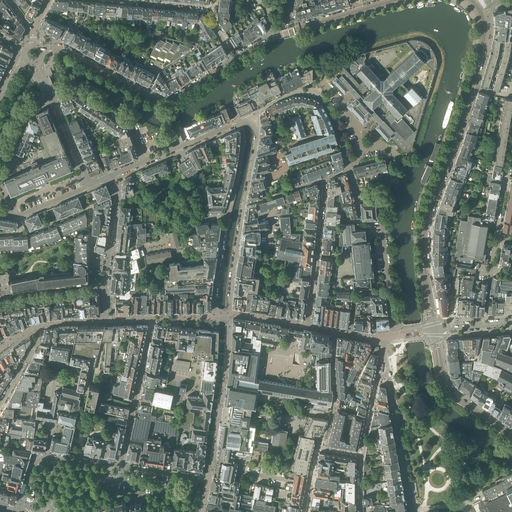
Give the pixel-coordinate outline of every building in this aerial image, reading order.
[(24,0),(18,5),(21,9),(31,1),(32,1),(32,0),(24,0)] [(32,2),(25,14),(30,20),(30,21),(31,21),(32,20),(42,2),(40,1),(38,0),(32,0),(32,1),(31,1),(32,2)] [(54,0),(53,3),(50,8),(49,10),(56,13),(56,12),(58,13),(58,9),(62,9),(63,0),(54,0)] [(309,5),(309,7),(312,16),(318,14),(314,1),(313,0),(311,0),(312,4),(309,5)] [(320,0),(318,0),(314,1),(318,14),(324,13),(320,0)] [(320,0),(324,13),(332,10),(333,11),(336,10),(336,9),(344,7),(341,0),(320,0)] [(21,9),(25,14),(32,2),(31,1),(21,9)] [(0,6),(0,12),(9,6),(6,2),(0,6)] [(303,9),(302,9),(305,18),(307,18),(312,16),(309,7),(307,8),(306,3),(303,4),(303,7),(302,7),(303,9)] [(0,12),(0,15),(1,17),(12,9),(9,6),(0,12)] [(494,26),(492,38),(509,40),(511,27),(511,26),(511,7),(510,8),(510,10),(506,10),(506,9),(496,11),(495,11),(495,12),(494,12),(494,13),(493,13),(493,14),(493,15),(494,24),(495,26),(494,26)] [(1,17),(0,17),(0,19),(2,18),(2,19),(4,18),(5,17),(7,20),(8,20),(9,19),(9,18),(10,18),(12,16),(15,21),(18,18),(14,13),(12,9),(1,17)] [(305,18),(302,9),(296,11),(294,21),(305,18)] [(43,29),(46,31),(52,20),(56,13),(49,10),(45,16),(40,25),(41,27),(43,29)] [(218,19),(223,16),(229,17),(230,12),(228,12),(219,11),(218,19)] [(202,13),(198,13),(197,22),(200,26),(207,21),(203,13),(202,13)] [(254,19),(263,33),(264,32),(267,30),(265,26),(265,25),(264,23),(266,22),(266,20),(264,17),(261,20),(258,21),(259,20),(254,13),(252,15),(254,19)] [(8,29),(6,33),(19,40),(19,39),(19,40),(19,39),(19,40),(22,35),(15,29),(18,25),(15,21),(12,16),(10,18),(9,18),(9,19),(12,23),(12,24),(11,25),(8,29)] [(221,24),(221,25),(230,20),(231,19),(229,17),(223,16),(218,19),(220,22),(219,22),(221,24)] [(18,18),(15,21),(18,25),(15,29),(22,35),(25,28),(24,26),(18,18)] [(263,33),(254,19),(249,22),(251,25),(258,36),(263,33)] [(50,33),(52,34),(58,23),(52,20),(46,31),(50,32),(50,33)] [(222,27),(224,29),(228,26),(232,24),(231,22),(230,20),(221,25),(222,27)] [(4,23),(3,25),(0,31),(1,31),(1,32),(3,33),(4,32),(6,33),(8,29),(11,25),(12,24),(12,23),(10,24),(9,22),(7,21),(6,21),(5,22),(4,23)] [(210,26),(207,21),(200,26),(199,26),(200,28),(197,30),(197,32),(197,33),(201,31),(210,26)] [(56,36),(58,37),(63,27),(58,23),(52,34),(56,36)] [(58,37),(62,39),(69,27),(65,25),(64,26),(63,27),(58,37)] [(250,28),(248,29),(254,38),(258,36),(251,25),(249,26),(250,28)] [(212,30),(210,26),(201,31),(203,33),(199,35),(200,37),(212,30)] [(62,39),(66,41),(70,35),(69,34),(71,30),(73,29),(69,27),(62,39)] [(66,41),(70,44),(76,33),(72,31),(73,29),(71,30),(69,34),(70,35),(66,41)] [(248,29),(244,31),(250,41),(254,38),(248,29)] [(215,34),(212,30),(200,37),(201,39),(205,37),(206,39),(210,37),(215,34)] [(240,31),(238,32),(245,44),(250,41),(244,31),(241,33),(240,31)] [(70,44),(76,47),(81,36),(82,35),(76,32),(76,33),(70,44)] [(238,32),(234,35),(241,46),(245,44),(238,32)] [(81,49),(87,39),(87,37),(88,37),(82,34),(82,35),(81,36),(76,47),(81,49)] [(241,46),(234,35),(233,35),(234,35),(232,36),(229,38),(236,49),(241,46)] [(87,39),(81,49),(84,51),(87,53),(95,37),(94,37),(92,41),(90,41),(91,39),(87,37),(87,39)] [(89,54),(93,56),(99,45),(94,42),(96,38),(95,37),(87,53),(89,54)] [(491,50),(493,50),(510,54),(511,54),(511,40),(509,40),(492,38),(493,38),(492,43),(491,44),(492,44),(491,49),(491,50)] [(150,54),(157,58),(166,40),(165,42),(159,39),(150,54)] [(158,56),(164,59),(173,42),(173,41),(172,43),(166,40),(157,58),(158,56)] [(379,123),(375,127),(382,135),(387,140),(390,138),(391,138),(402,151),(410,153),(412,145),(426,99),(423,98),(421,97),(411,87),(408,90),(402,83),(403,83),(402,81),(410,74),(413,71),(424,61),(434,72),(436,66),(436,65),(436,64),(436,62),(436,61),(436,60),(435,60),(435,58),(435,57),(434,55),(434,54),(434,53),(433,52),(432,50),(431,49),(430,47),(429,47),(428,46),(428,45),(426,44),(426,43),(424,43),(424,42),(423,42),(422,41),(419,41),(418,40),(417,40),(415,40),(414,40),(413,40),(412,40),(411,40),(406,41),(415,50),(390,73),(391,73),(383,80),(381,80),(374,72),(365,63),(363,62),(365,58),(364,57),(362,57),(361,57),(359,57),(357,57),(356,58),(355,59),(353,60),(351,63),(350,67),(351,71),(353,75),(356,72),(364,80),(359,84),(341,64),(338,71),(341,75),(338,78),(336,76),(332,80),(337,85),(344,93),(348,90),(355,97),(354,97),(355,98),(347,105),(351,110),(351,109),(360,118),(359,119),(363,123),(371,116),(372,116),(375,119),(376,120),(379,123)] [(165,57),(171,60),(180,43),(179,45),(173,42),(164,59),(165,57)] [(0,50),(11,56),(14,50),(3,45),(0,43),(0,50)] [(180,43),(171,60),(172,58),(174,60),(180,56),(181,53),(184,54),(188,51),(191,47),(185,45),(180,43)] [(97,58),(99,59),(105,49),(99,45),(93,56),(97,58)] [(216,48),(223,58),(227,55),(221,45),(216,48)] [(216,48),(216,47),(215,46),(210,49),(211,50),(212,51),(218,61),(222,58),(223,58),(216,48)] [(105,63),(110,53),(111,52),(105,49),(99,59),(101,61),(101,60),(105,62),(105,63)] [(0,57),(8,62),(11,56),(0,50),(0,57)] [(206,53),(207,54),(213,64),(218,61),(212,51),(211,50),(206,53)] [(489,60),(489,62),(506,67),(508,64),(508,63),(509,58),(510,58),(509,58),(510,54),(493,50),(492,52),(490,52),(489,57),(488,58),(489,58),(488,58),(489,58),(488,59),(489,60)] [(196,54),(206,69),(209,67),(203,57),(202,56),(200,51),(196,54)] [(115,68),(117,69),(124,57),(126,54),(123,52),(120,56),(117,55),(116,56),(111,66),(115,68)] [(107,64),(111,66),(116,56),(110,53),(105,63),(107,64)] [(203,57),(209,67),(213,64),(207,54),(206,53),(202,56),(203,57)] [(195,62),(201,72),(203,71),(203,70),(206,69),(196,54),(199,60),(195,62)] [(0,65),(5,68),(8,62),(0,57),(0,65)] [(120,70),(123,73),(130,61),(124,57),(117,69),(120,71),(120,70)] [(127,75),(129,76),(136,62),(137,61),(135,60),(133,63),(130,61),(123,73),(127,75)] [(506,67),(489,62),(488,61),(487,63),(486,68),(485,68),(485,69),(484,74),(482,79),(482,80),(481,85),(480,85),(500,91),(500,90),(501,85),(503,80),(503,79),(504,74),(504,75),(504,74),(505,74),(504,74),(506,69),(506,68),(506,67)] [(131,77),(136,80),(140,72),(142,69),(143,66),(136,62),(129,76),(131,77)] [(188,69),(193,77),(194,77),(196,76),(196,75),(197,74),(197,75),(198,74),(201,72),(195,62),(191,64),(192,65),(188,68),(188,69)] [(183,68),(189,80),(190,80),(191,79),(193,77),(188,69),(186,70),(184,67),(183,68)] [(178,72),(185,83),(189,80),(183,68),(180,70),(181,70),(178,72)] [(276,80),(275,80),(281,91),(279,92),(281,96),(283,95),(282,93),(285,92),(303,83),(304,84),(305,84),(300,74),(297,68),(293,69),(294,70),(290,72),(290,71),(284,74),(285,75),(281,77),(281,76),(279,77),(279,78),(278,78),(275,79),(276,80)] [(303,72),(300,74),(305,84),(307,83),(310,82),(309,82),(312,80),(312,68),(308,70),(303,72)] [(148,72),(142,69),(140,72),(136,80),(148,86),(148,85),(152,79),(154,75),(148,72)] [(167,80),(166,82),(167,83),(172,92),(174,91),(174,90),(176,89),(177,89),(171,80),(169,78),(167,79),(164,75),(166,73),(164,70),(159,73),(161,76),(167,80)] [(174,75),(181,86),(185,83),(178,72),(174,75)] [(264,76),(265,79),(275,99),(278,98),(281,96),(279,92),(281,91),(275,80),(272,72),(264,76)] [(156,91),(157,91),(160,86),(161,87),(166,82),(167,80),(161,76),(159,73),(153,80),(156,82),(151,87),(152,89),(153,88),(154,89),(156,91)] [(171,80),(177,89),(178,87),(181,86),(174,75),(173,74),(171,75),(173,79),(171,80)] [(256,83),(257,84),(266,103),(275,99),(265,79),(256,83)] [(165,91),(164,95),(165,95),(167,95),(168,94),(169,93),(172,92),(167,83),(166,82),(161,87),(163,89),(163,88),(165,91)] [(247,89),(248,92),(256,108),(266,103),(257,84),(252,87),(251,87),(247,89)] [(164,95),(165,91),(163,88),(163,89),(161,87),(160,86),(157,91),(160,92),(161,93),(163,94),(164,95)] [(256,108),(248,92),(237,96),(238,99),(233,101),(234,104),(238,114),(239,116),(251,111),(256,108)] [(475,101),(475,102),(486,105),(489,95),(478,92),(477,95),(476,97),(477,97),(475,101)] [(77,104),(80,106),(84,101),(77,97),(76,96),(75,96),(74,96),(71,98),(75,106),(76,105),(77,105),(77,104)] [(75,106),(71,98),(66,100),(71,112),(72,113),(77,111),(77,110),(74,111),(73,107),(75,106)] [(65,114),(71,112),(66,100),(62,102),(61,104),(63,109),(65,113),(65,114)] [(279,102),(283,109),(285,112),(286,112),(285,110),(288,108),(285,100),(279,102)] [(79,109),(84,112),(89,104),(87,103),(84,101),(80,106),(79,109)] [(449,103),(442,124),(442,127),(443,129),(445,128),(447,126),(453,105),(453,102),(452,101),(451,101),(449,103)] [(473,109),(484,113),(485,113),(487,114),(488,109),(486,108),(485,108),(486,105),(475,102),(475,101),(475,102),(474,104),(474,105),(473,109)] [(275,104),(279,112),(280,114),(281,117),(283,116),(282,113),(282,112),(283,111),(282,109),(283,109),(279,102),(278,102),(277,103),(275,104)] [(84,112),(89,115),(94,108),(91,106),(91,105),(89,104),(84,112)] [(317,106),(313,107),(313,108),(314,110),(284,120),(289,136),(290,136),(292,142),(291,142),(293,146),(290,147),(292,152),(285,154),(288,163),(332,149),(331,144),(337,142),(334,133),(332,134),(331,131),(333,130),(331,123),(329,118),(327,115),(325,110),(321,104),(318,106),(317,106)] [(218,125),(226,121),(230,119),(229,116),(231,116),(229,113),(228,113),(225,108),(225,107),(220,109),(221,112),(214,115),(213,115),(206,118),(207,118),(206,118),(202,120),(202,119),(197,121),(197,122),(193,123),(192,123),(192,124),(193,124),(186,126),(185,126),(186,127),(185,127),(186,127),(189,135),(189,136),(190,136),(197,133),(197,134),(197,133),(201,132),(202,132),(206,130),(210,128),(211,128),(210,128),(210,127),(217,125),(218,125)] [(89,115),(94,119),(99,111),(94,108),(89,115)] [(45,133),(56,128),(54,123),(53,123),(48,109),(44,111),(43,109),(36,112),(45,133)] [(473,109),(471,115),(482,118),(483,115),(484,116),(484,115),(487,116),(488,114),(487,114),(485,113),(484,113),(473,109)] [(260,115),(260,120),(269,117),(265,110),(260,115)] [(94,119),(99,122),(104,114),(99,111),(94,119)] [(102,128),(102,127),(109,117),(104,114),(99,122),(98,123),(97,125),(102,128)] [(272,115),(269,117),(260,120),(260,121),(248,126),(249,127),(251,129),(261,126),(270,124),(271,123),(270,120),(275,118),(274,114),(272,115)] [(469,120),(469,121),(469,120),(480,124),(482,124),(484,118),(482,118),(471,115),(470,114),(469,120)] [(69,123),(71,127),(85,121),(83,117),(69,123)] [(109,132),(110,130),(116,122),(109,117),(102,127),(109,132)] [(30,120),(29,119),(29,120),(28,122),(27,123),(26,125),(26,126),(25,128),(34,132),(35,130),(37,131),(40,124),(30,119),(30,120)] [(469,124),(468,126),(481,129),(481,127),(479,127),(480,124),(469,120),(469,121),(469,123),(469,124)] [(500,120),(497,135),(508,137),(511,122),(501,121),(500,120)] [(71,127),(73,132),(84,127),(83,123),(84,122),(85,123),(86,122),(85,121),(71,127)] [(117,135),(117,134),(122,126),(116,122),(110,130),(117,135)] [(260,137),(260,138),(270,135),(273,134),(272,132),(270,124),(261,126),(260,133),(260,137)] [(73,132),(75,136),(86,131),(90,130),(89,127),(90,127),(88,125),(84,127),(73,132)] [(117,134),(121,136),(127,130),(127,129),(122,126),(117,134)] [(185,137),(182,129),(181,127),(179,128),(180,129),(176,131),(180,140),(185,137)] [(23,133),(40,140),(37,139),(38,136),(33,134),(34,132),(25,128),(23,133)] [(45,156),(55,152),(58,150),(64,148),(56,128),(45,133),(40,135),(45,146),(43,147),(39,145),(38,147),(38,149),(42,147),(45,156)] [(240,134),(240,131),(237,130),(231,133),(229,133),(224,136),(225,139),(233,136),(233,135),(240,134)] [(78,144),(78,145),(90,140),(97,137),(94,133),(86,136),(85,133),(86,133),(86,131),(75,136),(74,136),(75,138),(75,137),(76,141),(77,142),(78,143),(78,144)] [(465,134),(464,138),(476,141),(478,134),(476,133),(466,131),(465,134)] [(21,137),(30,141),(31,139),(36,141),(37,141),(39,142),(40,140),(23,133),(21,137)] [(233,136),(225,139),(226,146),(223,147),(223,153),(229,153),(230,151),(239,150),(239,144),(240,144),(240,142),(239,142),(239,138),(245,138),(245,133),(240,134),(233,135),(233,136)] [(120,137),(116,141),(118,148),(125,146),(133,143),(130,135),(130,134),(121,137),(121,136),(120,137)] [(260,138),(258,147),(264,146),(268,144),(268,143),(272,142),(270,135),(260,138)] [(497,135),(495,150),(506,151),(508,137),(497,135)] [(206,144),(207,147),(216,143),(220,141),(225,139),(224,136),(218,138),(215,140),(212,141),(211,141),(206,144)] [(36,149),(38,149),(38,147),(29,143),(30,141),(21,137),(19,142),(36,149)] [(462,144),(472,147),(473,146),(474,147),(476,141),(464,138),(463,141),(462,143),(462,144)] [(80,150),(81,150),(91,146),(92,145),(90,140),(78,145),(78,147),(79,147),(81,150),(80,150)] [(250,152),(251,152),(256,153),(257,152),(277,146),(272,147),(271,145),(275,144),(278,142),(278,140),(272,142),(268,143),(268,144),(264,146),(258,147),(258,148),(251,147),(250,152)] [(33,150),(36,149),(19,142),(17,146),(26,150),(27,148),(29,149),(33,150)] [(133,145),(133,143),(125,146),(125,147),(127,147),(131,160),(138,157),(133,145)] [(213,163),(222,162),(220,155),(211,157),(207,147),(206,144),(205,144),(201,146),(200,146),(209,164),(213,163)] [(460,151),(458,155),(468,157),(469,157),(470,154),(472,150),(471,150),(472,147),(462,144),(461,147),(460,151)] [(29,152),(26,150),(17,146),(15,151),(14,155),(18,156),(19,156),(20,153),(23,155),(24,154),(25,152),(27,153),(29,152)] [(82,154),(83,156),(93,152),(96,150),(95,148),(92,149),(91,146),(81,150),(81,151),(82,154)] [(131,160),(127,147),(125,147),(125,146),(118,148),(116,149),(121,163),(123,163),(123,162),(131,160)] [(203,165),(209,164),(200,146),(199,147),(195,148),(203,165)] [(250,157),(255,158),(256,157),(256,158),(267,154),(279,150),(277,146),(257,152),(256,153),(251,152),(250,157)] [(55,152),(58,157),(67,154),(66,153),(64,148),(58,150),(55,152)] [(202,165),(203,165),(195,148),(187,151),(190,157),(196,167),(202,165)] [(119,164),(121,163),(116,149),(107,152),(112,167),(119,164)] [(100,155),(105,168),(105,169),(112,167),(107,152),(106,150),(99,152),(100,155)] [(220,155),(222,162),(224,162),(226,162),(237,161),(238,156),(239,151),(239,150),(230,151),(229,153),(223,153),(224,155),(220,155)] [(492,164),(494,164),(503,166),(506,151),(495,150),(494,156),(492,156),(491,160),(489,159),(488,162),(492,163),(492,164)] [(331,154),(333,160),(342,157),(340,151),(334,153),(331,154)] [(85,162),(86,162),(95,157),(93,152),(83,156),(84,158),(85,162)] [(67,154),(58,157),(56,158),(55,157),(54,158),(54,159),(49,161),(49,160),(47,161),(48,161),(39,165),(39,164),(38,164),(36,161),(31,163),(32,166),(31,167),(32,168),(13,176),(12,176),(12,177),(5,179),(4,180),(5,180),(11,194),(11,195),(12,195),(18,192),(19,192),(26,189),(36,185),(36,186),(37,186),(37,185),(40,184),(40,185),(40,184),(45,182),(48,181),(49,181),(48,180),(48,179),(65,172),(66,172),(72,169),(73,169),(73,168),(72,168),(67,154)] [(254,163),(252,173),(261,173),(271,170),(267,155),(267,154),(256,158),(256,157),(255,158),(255,159),(250,158),(249,163),(254,163)] [(456,164),(456,165),(470,168),(470,170),(473,171),(475,163),(467,161),(468,157),(458,155),(455,164),(456,164)] [(95,157),(86,162),(89,170),(88,170),(90,175),(99,171),(100,172),(104,170),(97,158),(96,158),(95,157)] [(188,176),(197,169),(196,167),(190,157),(180,164),(188,176)] [(333,162),(334,165),(343,163),(343,159),(342,157),(333,160),(331,160),(332,162),(333,162)] [(329,160),(326,162),(331,174),(334,173),(332,166),(330,160),(329,160)] [(382,171),(383,174),(387,172),(387,173),(388,172),(384,160),(379,161),(382,171)] [(133,175),(131,176),(134,182),(136,187),(139,186),(135,177),(138,176),(138,177),(141,176),(143,181),(145,180),(146,181),(156,176),(154,171),(158,170),(161,177),(171,173),(166,161),(155,165),(152,166),(153,166),(142,171),(143,173),(141,174),(140,172),(138,173),(137,173),(136,174),(135,174),(133,175),(134,175),(133,175)] [(235,171),(237,161),(226,162),(226,170),(222,170),(222,172),(224,171),(235,171)] [(334,165),(332,166),(334,173),(339,171),(340,171),(340,170),(344,167),(343,163),(334,165)] [(372,173),(369,164),(364,165),(366,175),(367,177),(372,176),(372,173)] [(454,170),(454,171),(467,175),(469,169),(470,170),(470,168),(456,165),(455,167),(454,167),(453,169),(453,170),(454,170)] [(356,177),(361,176),(359,166),(353,168),(356,177)] [(309,168),(305,169),(309,181),(313,180),(309,168)] [(302,174),(301,171),(300,171),(304,183),(309,181),(305,169),(303,170),(304,174),(302,174)] [(467,175),(454,171),(453,171),(454,171),(453,171),(452,172),(452,173),(452,174),(452,177),(465,181),(467,175)] [(251,179),(251,181),(265,177),(264,174),(262,174),(261,173),(252,173),(251,179)] [(486,181),(489,182),(500,184),(502,175),(492,173),(492,175),(488,174),(488,177),(487,177),(486,181)] [(122,188),(122,189),(126,190),(129,188),(130,183),(134,182),(131,176),(131,175),(127,177),(125,178),(124,178),(124,179),(124,180),(123,180),(123,181),(123,182),(122,188)] [(244,186),(243,191),(249,192),(261,189),(270,186),(267,177),(265,177),(251,181),(245,180),(244,186)] [(331,180),(329,181),(329,182),(328,182),(328,183),(329,184),(328,187),(338,185),(337,180),(337,177),(331,179),(331,180)] [(448,183),(460,187),(462,181),(450,177),(449,180),(448,183)] [(222,179),(222,187),(232,186),(233,178),(224,179),(222,179)] [(446,189),(458,193),(460,194),(462,188),(460,187),(448,183),(447,185),(446,189)] [(312,190),(313,193),(320,191),(318,185),(316,184),(307,187),(309,191),(312,190)] [(328,187),(328,196),(340,192),(338,185),(328,187)] [(96,196),(98,201),(109,196),(109,197),(110,196),(110,195),(106,186),(105,186),(95,190),(94,191),(91,192),(93,197),(96,196)] [(232,186),(222,187),(217,187),(215,187),(213,187),(207,188),(209,206),(205,206),(206,213),(223,213),(227,200),(228,195),(232,186)] [(126,190),(122,189),(122,194),(121,197),(122,197),(134,193),(132,187),(129,188),(126,190)] [(341,191),(343,196),(352,194),(350,188),(345,189),(342,191),(341,191)] [(249,192),(243,191),(241,201),(247,202),(247,201),(248,201),(262,198),(261,190),(261,189),(249,192)] [(445,191),(444,194),(455,198),(458,193),(446,189),(445,191)] [(319,198),(320,191),(313,193),(310,194),(311,196),(310,197),(310,198),(310,199),(310,200),(313,200),(319,198)] [(328,196),(327,200),(334,201),(334,200),(341,201),(340,192),(328,196)] [(442,198),(441,200),(453,204),(455,198),(444,194),(442,198)] [(285,203),(283,196),(256,204),(258,213),(258,215),(270,211),(269,208),(285,203)] [(71,200),(66,203),(71,215),(76,213),(75,211),(82,208),(82,207),(78,198),(78,197),(77,198),(71,200),(70,200),(71,200)] [(304,205),(309,206),(318,206),(319,200),(319,198),(313,200),(310,200),(309,201),(304,202),(304,205)] [(440,203),(439,206),(451,209),(453,204),(441,200),(440,203)] [(99,209),(99,210),(99,211),(103,211),(104,206),(105,205),(104,201),(94,206),(93,209),(94,209),(99,207),(99,209)] [(362,218),(373,218),(377,218),(376,209),(375,201),(360,202),(362,218)] [(58,218),(64,215),(65,215),(66,217),(71,215),(66,203),(63,203),(63,204),(63,203),(63,204),(61,204),(60,205),(54,207),(54,208),(58,217),(58,218)] [(103,211),(103,213),(110,214),(111,203),(105,205),(104,206),(103,211)] [(256,204),(246,206),(246,207),(245,211),(245,213),(238,212),(238,216),(244,217),(244,220),(257,217),(257,216),(255,216),(255,213),(258,213),(256,204)] [(436,212),(447,213),(452,214),(453,210),(451,209),(439,206),(437,209),(436,212)] [(280,217),(281,230),(281,233),(291,233),(290,226),(290,218),(289,216),(289,208),(286,209),(284,209),(282,211),(282,216),(280,217)] [(99,211),(99,210),(94,210),(93,219),(95,219),(95,221),(93,221),(92,233),(98,234),(101,235),(101,233),(107,234),(109,224),(101,223),(103,213),(103,211),(99,211)] [(44,229),(35,233),(31,235),(29,230),(27,231),(25,232),(27,236),(22,236),(22,235),(19,235),(19,236),(14,237),(14,236),(0,237),(0,254),(28,252),(37,251),(67,238),(66,236),(75,232),(74,231),(86,226),(87,218),(87,217),(85,212),(64,221),(56,224),(56,225),(51,227),(51,226),(49,227),(49,228),(44,230),(44,229)] [(307,219),(307,220),(317,220),(317,213),(303,212),(303,216),(308,217),(307,219)] [(436,212),(435,219),(450,221),(450,218),(446,218),(447,213),(436,212)] [(110,214),(103,213),(101,223),(109,224),(110,214)] [(129,220),(132,220),(132,219),(133,214),(130,214),(120,213),(119,213),(120,213),(119,213),(119,214),(120,214),(119,220),(119,223),(125,224),(126,220),(129,220)] [(26,219),(26,220),(30,229),(30,230),(42,225),(38,215),(38,214),(37,214),(37,215),(26,219)] [(470,270),(470,271),(475,271),(476,268),(472,268),(473,265),(474,265),(475,262),(482,263),(482,260),(484,260),(485,258),(484,258),(490,227),(491,218),(479,217),(468,215),(468,217),(467,220),(462,220),(458,219),(456,234),(458,235),(455,251),(456,251),(455,255),(455,256),(454,262),(456,262),(456,264),(455,266),(456,266),(456,267),(457,267),(458,267),(459,267),(460,267),(461,267),(465,268),(470,269),(470,270)] [(242,231),(255,229),(256,230),(260,231),(260,229),(262,228),(262,229),(269,228),(268,221),(261,222),(260,222),(259,217),(257,217),(244,220),(244,223),(243,225),(243,231),(242,231)] [(0,219),(0,229),(1,229),(1,227),(5,228),(4,231),(6,231),(8,221),(5,220),(2,220),(0,219)] [(305,220),(304,227),(316,228),(316,227),(316,225),(316,226),(316,225),(317,220),(307,220),(304,219),(304,220),(305,220)] [(132,224),(132,223),(132,220),(129,220),(126,220),(125,224),(119,223),(118,229),(130,231),(131,224),(132,224)] [(8,221),(6,231),(7,231),(8,228),(16,230),(17,223),(8,221)] [(356,277),(356,278),(358,278),(358,276),(360,276),(365,275),(365,276),(373,275),(373,274),(373,273),(372,268),(372,267),(371,260),(372,260),(372,259),(371,258),(371,256),(371,255),(370,255),(370,248),(370,247),(369,242),(369,241),(369,240),(365,241),(365,238),(365,237),(365,234),(365,233),(364,230),(365,230),(364,229),(361,230),(361,229),(360,230),(359,221),(353,221),(353,223),(347,223),(341,223),(340,232),(340,235),(338,253),(342,253),(343,246),(343,245),(344,245),(344,243),(352,242),(353,250),(351,250),(351,257),(348,257),(349,263),(352,262),(353,269),(355,269),(355,274),(356,277)] [(219,239),(219,238),(219,236),(220,236),(219,236),(219,234),(220,235),(220,234),(219,234),(220,232),(220,233),(220,232),(220,229),(228,229),(228,225),(221,224),(211,223),(212,227),(210,227),(209,222),(196,225),(198,234),(199,234),(199,236),(205,235),(205,239),(203,239),(203,241),(219,239)] [(511,223),(504,222),(502,231),(508,232),(511,232),(511,223)] [(335,231),(336,223),(324,223),(324,226),(324,230),(335,231)] [(304,227),(303,234),(315,235),(315,233),(316,228),(304,227)] [(232,250),(240,251),(257,254),(257,252),(255,252),(255,248),(261,249),(261,246),(255,245),(256,242),(259,243),(260,235),(259,234),(260,231),(256,230),(255,229),(242,231),(241,239),(241,243),(240,246),(233,245),(232,250)] [(334,239),(335,231),(324,230),(323,235),(323,237),(333,239),(334,239)] [(0,289),(1,293),(4,292),(3,291),(5,291),(5,292),(9,291),(8,290),(10,290),(10,291),(19,289),(24,288),(29,287),(35,287),(37,287),(43,286),(50,285),(50,286),(51,286),(51,285),(55,285),(56,285),(60,284),(60,285),(61,285),(61,284),(66,284),(67,284),(71,283),(71,284),(72,284),(72,283),(76,283),(82,282),(83,282),(84,282),(88,282),(88,281),(88,279),(88,278),(88,274),(88,273),(88,270),(88,269),(88,268),(88,264),(88,263),(88,259),(88,249),(89,249),(89,246),(88,246),(88,241),(89,241),(89,234),(83,234),(83,232),(78,233),(78,235),(75,235),(75,241),(76,241),(76,245),(75,245),(75,251),(76,251),(76,259),(79,259),(78,261),(74,260),(74,268),(74,273),(57,275),(49,276),(47,276),(46,273),(40,274),(40,276),(35,277),(35,276),(34,277),(28,278),(11,281),(11,282),(10,283),(10,282),(9,282),(8,280),(9,278),(11,278),(10,277),(9,270),(9,269),(6,270),(6,271),(3,272),(0,272),(0,289)] [(98,234),(96,242),(106,245),(107,234),(101,233),(101,235),(98,234)] [(273,257),(290,261),(312,264),(313,258),(313,250),(314,243),(302,242),(299,241),(300,234),(296,234),(291,233),(281,233),(280,238),(276,237),(273,257)] [(213,246),(218,247),(218,243),(226,244),(226,239),(219,239),(203,241),(201,241),(199,236),(199,234),(198,234),(192,235),(194,246),(198,246),(210,245),(212,245),(213,246)] [(303,234),(302,242),(314,243),(315,235),(303,234)] [(136,244),(136,248),(138,247),(141,245),(146,242),(145,238),(137,239),(137,238),(136,242),(136,244)] [(106,245),(96,242),(94,249),(105,252),(106,245)] [(128,249),(129,243),(117,242),(116,249),(128,250),(128,249)] [(501,250),(509,252),(510,244),(504,243),(502,244),(501,250)] [(203,257),(204,257),(216,256),(217,256),(218,253),(217,253),(218,247),(213,246),(212,245),(210,245),(198,246),(199,251),(202,251),(203,257)] [(129,287),(124,293),(129,294),(129,290),(134,290),(136,269),(139,269),(136,257),(144,255),(142,250),(139,251),(138,250),(138,247),(136,248),(131,250),(132,252),(132,256),(130,256),(130,263),(130,268),(131,271),(131,272),(132,272),(131,283),(130,283),(129,287)] [(508,259),(508,255),(509,252),(501,250),(500,258),(508,259)] [(231,258),(238,260),(238,259),(255,261),(255,257),(262,258),(263,255),(257,254),(240,251),(239,255),(231,254),(231,258)] [(126,256),(124,256),(115,255),(113,268),(114,268),(119,268),(125,268),(125,266),(126,256)] [(165,280),(165,286),(179,285),(179,277),(214,275),(214,274),(214,272),(214,271),(215,268),(222,269),(222,265),(215,264),(216,259),(216,256),(204,257),(204,265),(180,268),(180,262),(169,263),(170,273),(170,276),(168,276),(168,275),(164,275),(165,280)] [(236,273),(236,274),(259,277),(259,274),(254,273),(253,273),(255,261),(238,259),(238,260),(236,273)] [(298,282),(301,283),(309,284),(310,278),(311,274),(311,271),(311,268),(311,267),(312,265),(312,264),(290,261),(290,268),(289,274),(288,279),(299,280),(298,282)] [(432,265),(434,275),(444,275),(442,264),(432,264),(432,265)] [(112,277),(111,282),(130,283),(131,272),(131,271),(125,271),(124,271),(123,271),(118,271),(117,271),(113,271),(112,277)] [(463,271),(462,280),(462,296),(463,296),(463,301),(464,301),(462,315),(468,315),(468,314),(470,302),(470,299),(471,294),(472,289),(471,289),(473,280),(475,271),(470,271),(463,271)] [(319,273),(318,279),(330,280),(331,281),(332,278),(329,278),(330,273),(319,272),(319,273)] [(245,289),(257,291),(259,277),(236,274),(228,273),(228,277),(227,282),(235,283),(234,288),(245,289)] [(179,285),(213,283),(213,279),(220,279),(221,277),(214,276),(214,275),(179,277),(179,285)] [(365,275),(360,276),(361,279),(362,288),(367,287),(370,287),(371,287),(370,286),(370,279),(370,278),(369,278),(366,279),(365,276),(365,275)] [(358,278),(356,278),(353,278),(353,279),(353,280),(354,289),(357,288),(357,289),(358,288),(360,288),(362,288),(361,279),(360,276),(358,276),(358,278)] [(492,277),(490,290),(498,292),(500,279),(492,277)] [(318,279),(317,287),(329,288),(330,280),(318,279)] [(462,296),(462,280),(459,279),(458,279),(458,280),(459,280),(458,283),(458,286),(458,289),(458,292),(457,292),(457,293),(458,293),(457,296),(456,306),(456,308),(456,314),(456,315),(462,315),(464,301),(463,301),(463,296),(462,296)] [(489,295),(488,298),(492,299),(497,300),(497,297),(498,297),(505,298),(505,292),(511,293),(511,292),(511,280),(500,279),(498,292),(490,290),(489,295)] [(471,289),(472,289),(473,290),(475,285),(475,283),(479,283),(480,281),(473,280),(471,289)] [(435,282),(436,289),(450,287),(450,283),(445,284),(445,281),(435,282)] [(480,290),(478,290),(478,294),(477,300),(479,300),(478,301),(480,301),(480,304),(484,305),(488,281),(487,281),(486,281),(485,283),(483,283),(481,283),(480,290)] [(119,293),(120,293),(124,293),(129,287),(130,283),(111,282),(111,288),(110,292),(110,293),(115,293),(119,293)] [(136,283),(135,291),(134,312),(140,312),(141,294),(141,293),(138,292),(138,293),(137,293),(137,291),(139,291),(139,288),(142,288),(142,287),(142,284),(136,283)] [(183,297),(186,296),(186,294),(187,294),(187,293),(190,292),(195,293),(212,292),(219,292),(219,284),(220,284),(213,283),(179,285),(165,286),(164,286),(164,292),(164,294),(168,294),(173,293),(179,293),(181,293),(182,300),(183,299),(183,297)] [(300,291),(299,297),(299,298),(302,298),(307,299),(309,290),(309,284),(301,283),(300,291)] [(142,287),(142,288),(142,291),(147,291),(146,294),(146,296),(151,297),(153,297),(151,312),(152,312),(155,312),(156,312),(158,294),(161,294),(162,292),(164,292),(164,286),(157,286),(146,287),(142,287)] [(234,288),(227,287),(226,293),(234,294),(233,296),(238,297),(242,298),(245,298),(245,289),(234,288)] [(317,287),(316,294),(323,295),(327,295),(328,295),(329,288),(317,287)] [(436,289),(438,297),(446,296),(445,292),(447,292),(446,290),(449,290),(450,287),(436,289)] [(267,313),(267,312),(271,293),(263,291),(259,290),(259,291),(257,291),(245,289),(245,298),(245,301),(245,309),(247,309),(250,310),(251,310),(253,310),(255,311),(256,311),(259,311),(261,312),(262,312),(264,312),(265,312),(267,312),(267,313)] [(470,299),(473,299),(473,298),(476,298),(476,300),(477,300),(478,294),(478,290),(473,290),(472,289),(471,294),(470,299)] [(351,302),(355,302),(364,301),(367,301),(367,302),(371,302),(371,307),(372,313),(380,313),(387,313),(385,296),(356,296),(356,295),(354,295),(355,292),(352,291),(349,292),(344,292),(337,291),(336,297),(335,305),(338,305),(341,305),(346,306),(350,306),(351,302)] [(196,299),(199,299),(200,299),(200,298),(201,298),(211,298),(211,296),(219,297),(219,292),(212,292),(195,293),(200,292),(200,296),(190,296),(190,292),(187,293),(187,294),(187,296),(187,297),(189,297),(189,299),(191,299),(192,304),(196,304),(196,299)] [(505,292),(505,298),(503,312),(504,312),(510,312),(510,310),(510,308),(511,293),(505,292)] [(130,294),(129,294),(124,293),(120,293),(119,299),(116,299),(115,313),(121,313),(122,313),(128,312),(129,312),(129,300),(130,294)] [(268,312),(275,314),(277,294),(271,293),(267,312),(268,312)] [(141,294),(140,312),(145,312),(146,303),(150,303),(151,297),(146,296),(146,294),(141,294)] [(281,315),(283,300),(284,295),(277,294),(275,314),(277,314),(277,315),(279,315),(281,315)] [(313,321),(318,322),(321,298),(323,298),(323,295),(316,294),(315,301),(313,321)] [(285,316),(292,317),(296,297),(288,295),(287,301),(285,316)] [(318,322),(323,323),(325,304),(326,301),(327,295),(323,295),(323,298),(321,298),(318,322)] [(200,299),(199,299),(199,304),(202,304),(203,311),(211,311),(211,306),(218,307),(218,302),(219,297),(211,296),(211,298),(201,298),(200,298),(200,299)] [(233,296),(226,296),(225,301),(233,301),(232,307),(225,306),(225,310),(224,310),(224,312),(237,313),(237,308),(238,297),(233,296)] [(446,296),(438,297),(438,298),(438,299),(439,302),(438,302),(439,303),(439,306),(440,310),(440,313),(440,314),(441,315),(442,315),(442,316),(443,316),(446,315),(447,315),(448,297),(446,296)] [(65,298),(64,298),(66,317),(68,317),(73,317),(72,306),(71,297),(67,298),(65,298)] [(292,317),(299,318),(301,307),(300,307),(298,307),(299,305),(298,305),(299,298),(299,297),(296,297),(292,317)] [(505,298),(498,297),(498,300),(497,300),(495,313),(503,312),(505,298)] [(54,303),(54,309),(60,309),(61,317),(66,317),(64,298),(59,299),(57,299),(54,300),(54,303)] [(197,311),(196,304),(192,304),(191,299),(189,299),(190,312),(190,311),(197,311)] [(475,302),(474,314),(477,314),(478,314),(482,314),(483,314),(484,305),(480,304),(480,301),(478,301),(479,300),(477,300),(476,300),(475,302)] [(362,330),(362,312),(367,312),(366,307),(365,307),(364,301),(355,302),(353,328),(362,329),(362,330)] [(44,302),(37,304),(39,312),(45,311),(44,302)] [(90,302),(84,304),(86,315),(92,315),(91,307),(90,302)] [(333,324),(338,325),(341,305),(338,305),(338,308),(335,308),(333,324)] [(91,307),(92,315),(95,315),(99,315),(99,314),(99,313),(100,313),(99,307),(94,308),(92,308),(92,307),(91,308),(91,307)] [(367,314),(367,330),(372,331),(373,328),(373,323),(372,320),(374,320),(374,318),(372,313),(371,307),(366,307),(367,312),(367,314)] [(8,310),(2,311),(3,317),(4,318),(5,320),(6,320),(5,318),(7,317),(8,319),(8,320),(12,318),(10,315),(8,310)] [(30,312),(28,312),(26,313),(26,316),(28,324),(32,322),(33,322),(34,322),(33,322),(35,321),(33,313),(33,311),(30,311),(30,312)] [(33,313),(35,321),(36,321),(36,322),(36,321),(37,321),(38,321),(40,320),(40,321),(40,320),(41,320),(39,312),(33,313)] [(23,313),(18,314),(18,316),(22,327),(28,324),(26,316),(26,313),(23,313)] [(387,313),(380,313),(380,316),(382,316),(382,319),(376,319),(377,329),(377,331),(389,330),(388,327),(389,327),(388,318),(387,318),(387,317),(387,316),(387,313)] [(15,315),(10,315),(12,318),(16,329),(17,329),(22,327),(18,316),(15,317),(15,315)] [(8,320),(4,321),(5,322),(4,322),(4,323),(9,321),(10,321),(11,322),(10,322),(11,325),(8,327),(10,333),(11,334),(12,333),(12,332),(16,329),(12,318),(8,320)] [(233,329),(232,331),(252,334),(252,329),(260,329),(261,323),(248,321),(234,319),(234,318),(224,318),(224,321),(225,321),(225,329),(233,329)] [(4,321),(0,322),(0,324),(3,334),(5,336),(5,337),(10,333),(8,327),(11,325),(10,322),(11,322),(10,321),(9,321),(4,323),(4,322),(5,322),(4,321)] [(266,324),(261,323),(260,329),(252,329),(252,334),(252,335),(264,337),(264,334),(266,324)] [(123,326),(122,333),(121,338),(124,339),(125,336),(126,336),(126,332),(127,335),(128,334),(128,332),(129,332),(129,335),(131,334),(131,325),(127,326),(127,325),(124,325),(124,326),(123,326)] [(141,325),(137,325),(137,331),(139,331),(139,332),(146,333),(147,326),(147,325),(141,325)] [(152,337),(160,338),(161,325),(155,325),(154,327),(153,334),(152,337)] [(59,343),(64,344),(64,333),(67,333),(68,326),(58,327),(56,343),(59,343)] [(64,344),(69,345),(73,345),(74,340),(78,326),(71,326),(68,326),(67,333),(64,333),(64,344)] [(90,359),(88,367),(95,368),(101,339),(104,339),(106,339),(112,339),(112,333),(113,332),(114,326),(106,326),(104,326),(78,326),(74,340),(73,345),(72,351),(71,353),(71,355),(78,357),(84,358),(90,359)] [(112,333),(112,339),(111,345),(111,352),(111,358),(111,359),(116,360),(118,350),(120,350),(121,350),(122,346),(119,346),(121,338),(122,333),(123,326),(114,326),(113,332),(112,333)] [(164,346),(175,348),(178,334),(179,327),(173,326),(171,340),(169,340),(169,339),(164,339),(163,341),(165,342),(164,346)] [(171,340),(173,326),(168,326),(164,339),(169,339),(169,340),(171,340)] [(276,336),(276,339),(280,340),(281,334),(288,335),(289,330),(288,330),(282,329),(280,326),(276,326),(275,336),(276,336)] [(175,348),(186,349),(188,328),(184,328),(179,327),(178,334),(175,348)] [(187,348),(192,349),(193,345),(194,345),(196,329),(188,328),(186,349),(187,349),(187,348)] [(194,345),(218,346),(218,343),(218,340),(218,339),(218,331),(217,331),(215,331),(209,330),(196,329),(194,345)] [(307,350),(311,332),(304,330),(301,332),(295,331),(294,331),(293,336),(300,337),(298,348),(303,349),(305,349),(307,350)] [(232,331),(225,331),(225,338),(232,339),(232,347),(259,352),(261,343),(275,345),(276,339),(272,338),(269,338),(267,337),(264,337),(252,335),(252,334),(232,331)] [(259,381),(255,381),(254,388),(258,388),(258,391),(269,393),(277,394),(296,397),(307,399),(309,399),(312,400),(311,401),(312,401),(316,402),(320,403),(329,405),(330,405),(330,403),(331,403),(332,393),(332,392),(332,389),(330,389),(330,375),(330,368),(330,362),(331,348),(332,348),(332,346),(331,346),(332,342),(331,341),(332,338),(330,336),(329,335),(311,332),(307,350),(310,350),(310,351),(311,353),(317,354),(318,353),(318,361),(316,361),(317,371),(317,390),(269,381),(269,378),(296,383),(299,365),(294,364),(292,364),(293,358),(268,354),(263,380),(259,380),(259,381)] [(502,335),(496,351),(504,354),(510,335),(509,335),(509,334),(504,335),(503,335),(502,335)] [(487,362),(491,364),(496,351),(502,335),(497,336),(496,336),(487,362)] [(25,340),(20,344),(21,348),(20,350),(20,351),(21,352),(21,354),(23,355),(27,348),(32,339),(30,336),(25,340)] [(469,359),(469,361),(473,361),(472,369),(482,371),(481,372),(493,377),(495,378),(500,368),(491,364),(487,362),(496,336),(488,336),(484,336),(484,337),(483,337),(481,347),(482,347),(480,360),(478,359),(477,357),(477,355),(474,354),(474,355),(474,358),(469,359)] [(161,341),(163,341),(164,339),(160,338),(152,337),(151,343),(162,345),(162,344),(161,344),(161,341)] [(343,338),(341,356),(345,357),(349,339),(343,338)] [(346,359),(345,360),(345,366),(350,367),(351,365),(351,361),(351,360),(348,359),(349,351),(352,351),(352,353),(353,353),(355,341),(349,339),(345,357),(341,356),(341,357),(339,357),(339,359),(346,359)] [(127,351),(121,350),(141,355),(142,350),(143,348),(142,348),(143,343),(134,341),(131,340),(129,350),(127,349),(127,351)] [(355,341),(353,353),(356,354),(360,356),(362,348),(359,347),(360,342),(355,341)] [(163,345),(162,345),(151,343),(149,353),(161,355),(162,352),(164,352),(164,349),(162,349),(163,345)] [(351,361),(351,365),(352,366),(360,369),(364,361),(369,351),(370,349),(371,346),(370,344),(364,343),(363,348),(362,348),(360,356),(356,354),(355,357),(353,361),(351,361)] [(63,360),(70,361),(71,355),(69,355),(69,353),(71,353),(72,351),(73,345),(69,345),(68,347),(52,344),(49,358),(53,359),(53,361),(55,364),(60,365),(63,363),(63,360)] [(193,345),(192,349),(192,350),(191,355),(204,356),(218,358),(218,355),(218,353),(218,346),(194,345),(193,345)] [(446,347),(447,354),(459,352),(458,348),(458,346),(453,346),(446,347)] [(228,379),(227,383),(236,385),(252,388),(254,388),(255,381),(256,379),(257,374),(257,370),(258,364),(258,363),(258,361),(259,358),(259,352),(232,347),(232,349),(224,348),(224,352),(231,353),(230,363),(223,362),(223,366),(230,366),(229,370),(223,369),(223,371),(222,378),(228,379)] [(141,355),(121,350),(120,350),(118,362),(126,363),(138,366),(141,355)] [(373,351),(367,360),(376,363),(377,363),(377,362),(378,360),(377,360),(378,356),(379,353),(373,351)] [(491,364),(500,368),(511,372),(511,356),(510,355),(510,356),(504,354),(496,351),(491,364)] [(3,356),(6,361),(7,361),(11,366),(14,363),(12,359),(8,352),(3,356)] [(12,359),(14,363),(16,367),(23,355),(21,354),(21,352),(16,354),(12,359)] [(448,361),(458,359),(457,355),(459,354),(459,352),(447,354),(447,356),(448,361)] [(148,358),(147,361),(162,364),(167,365),(170,366),(170,363),(161,361),(162,357),(163,356),(161,355),(149,353),(148,358)] [(0,362),(4,369),(5,368),(6,370),(11,367),(10,366),(11,366),(7,361),(6,361),(3,356),(0,358),(0,362)] [(203,370),(202,376),(215,378),(216,373),(216,370),(217,363),(218,358),(204,356),(204,361),(202,360),(201,370),(203,370)] [(351,397),(355,398),(355,397),(352,396),(353,395),(349,392),(348,392),(347,393),(347,395),(345,395),(346,390),(345,390),(345,383),(344,383),(345,376),(344,376),(344,369),(343,368),(344,360),(345,360),(346,359),(339,359),(339,357),(336,356),(335,368),(336,368),(335,375),(336,375),(336,382),(337,382),(336,390),(337,390),(337,397),(344,398),(349,400),(351,397)] [(79,376),(86,377),(88,367),(90,359),(84,358),(82,366),(79,376)] [(458,359),(448,361),(448,363),(449,368),(459,367),(459,365),(459,362),(458,359)] [(29,365),(28,366),(39,368),(42,369),(45,369),(46,364),(44,363),(32,360),(30,363),(29,363),(29,364),(29,365)] [(190,362),(176,360),(175,370),(189,372),(190,362)] [(367,360),(365,365),(376,368),(376,363),(367,360)] [(147,361),(147,363),(146,368),(148,369),(155,370),(155,371),(155,370),(159,371),(160,364),(162,364),(147,361)] [(458,388),(464,392),(467,388),(470,382),(472,369),(473,361),(469,361),(465,362),(462,362),(462,364),(459,365),(459,367),(460,371),(460,374),(460,376),(461,378),(457,387),(458,388)] [(138,366),(126,363),(124,370),(118,369),(117,372),(121,373),(129,375),(128,380),(135,381),(138,366)] [(365,365),(363,370),(374,374),(376,368),(365,365)] [(14,370),(11,366),(10,366),(11,367),(6,370),(5,368),(4,369),(10,378),(10,377),(11,377),(12,375),(12,374),(13,371),(14,370)] [(360,369),(352,366),(346,378),(353,382),(360,369)] [(450,376),(451,377),(460,376),(460,374),(458,375),(457,371),(460,371),(459,367),(449,368),(450,376)] [(495,378),(493,382),(493,383),(499,387),(498,388),(502,389),(504,386),(510,389),(508,392),(510,392),(511,389),(511,372),(500,368),(495,378)] [(4,369),(0,372),(0,374),(7,384),(10,378),(4,369)] [(470,397),(475,385),(481,372),(482,371),(472,369),(470,382),(467,388),(464,392),(469,396),(470,397)] [(363,370),(360,376),(373,381),(373,380),(374,374),(363,370)] [(129,375),(121,373),(120,375),(119,379),(121,380),(120,384),(118,384),(117,386),(112,385),(110,392),(124,395),(123,396),(124,397),(131,398),(132,395),(135,381),(128,380),(129,375)] [(144,383),(156,385),(156,382),(159,383),(158,386),(163,387),(164,384),(166,384),(167,377),(147,373),(145,378),(144,379),(143,381),(144,382),(144,383)] [(200,388),(204,389),(204,390),(213,391),(214,390),(214,386),(214,383),(215,378),(202,376),(200,388)] [(360,376),(358,381),(371,387),(372,386),(373,381),(360,376)] [(451,377),(457,387),(461,378),(460,376),(451,377)] [(355,386),(357,387),(370,392),(370,391),(370,392),(370,391),(371,388),(371,387),(358,381),(355,386)] [(181,382),(179,392),(185,393),(186,386),(187,386),(187,383),(181,382)] [(77,390),(82,391),(83,391),(85,384),(78,383),(77,390)] [(150,403),(157,404),(170,407),(173,393),(163,391),(164,387),(163,387),(158,386),(156,385),(144,383),(143,388),(143,389),(142,392),(141,398),(151,400),(150,403)] [(224,402),(236,404),(238,395),(242,396),(241,405),(245,405),(245,406),(246,406),(251,407),(255,408),(255,407),(257,397),(258,391),(258,388),(254,388),(252,388),(236,385),(227,383),(226,383),(226,385),(220,384),(220,388),(225,389),(225,390),(226,390),(225,394),(225,395),(226,395),(225,397),(225,398),(225,400),(224,400),(224,402)] [(85,405),(95,407),(98,392),(99,386),(94,385),(89,384),(85,405)] [(473,399),(475,400),(479,395),(480,396),(484,390),(485,389),(482,386),(480,388),(475,385),(470,397),(473,399)] [(62,391),(56,420),(65,422),(64,428),(62,428),(61,428),(61,429),(60,429),(60,430),(60,431),(60,432),(61,432),(61,433),(63,433),(61,439),(52,437),(50,448),(53,449),(54,449),(56,450),(57,450),(59,450),(60,450),(62,450),(62,451),(63,451),(66,451),(69,451),(77,418),(80,405),(79,405),(82,391),(77,390),(63,386),(62,391)] [(355,390),(356,391),(363,394),(369,396),(369,395),(370,395),(370,393),(370,392),(357,387),(355,390)] [(204,389),(200,388),(199,395),(198,395),(197,397),(193,396),(187,396),(186,406),(195,407),(203,408),(201,423),(191,422),(191,421),(193,421),(193,418),(194,413),(194,412),(194,411),(193,411),(193,410),(191,410),(190,410),(188,409),(187,409),(186,410),(185,410),(185,411),(184,415),(183,415),(182,417),(182,418),(182,420),(182,422),(182,424),(182,425),(182,426),(183,426),(183,427),(184,427),(192,428),(207,431),(207,430),(209,421),(210,421),(211,416),(210,416),(211,409),(212,402),(212,399),(213,396),(213,391),(204,390),(204,389)] [(39,401),(39,397),(40,391),(15,389),(13,392),(18,395),(19,393),(28,394),(29,400),(39,401)] [(482,405),(488,393),(484,390),(480,396),(479,395),(475,400),(478,402),(481,405),(482,405)] [(52,419),(56,420),(62,391),(60,391),(59,392),(55,391),(52,407),(51,407),(51,408),(43,407),(44,398),(39,397),(39,401),(38,407),(38,409),(36,417),(49,419),(50,419),(52,419)] [(355,398),(354,402),(367,407),(368,401),(362,398),(363,394),(356,391),(357,391),(354,395),(361,398),(361,399),(360,400),(355,398)] [(382,399),(387,400),(386,394),(386,393),(378,392),(376,398),(382,399)] [(485,407),(487,408),(494,396),(492,395),(492,394),(488,392),(488,393),(482,405),(485,407)] [(490,411),(495,402),(496,399),(493,397),(494,396),(487,408),(489,410),(490,410),(490,411)] [(352,406),(353,404),(354,402),(355,398),(351,397),(349,400),(344,398),(337,397),(336,402),(346,404),(348,404),(349,405),(352,406)] [(138,408),(140,408),(156,412),(156,411),(154,411),(154,407),(155,407),(156,407),(157,404),(170,407),(157,404),(150,403),(141,401),(140,403),(140,405),(138,406),(138,408)] [(104,415),(108,416),(110,416),(112,403),(107,402),(104,415)] [(222,423),(248,426),(250,415),(249,415),(247,415),(247,414),(245,414),(244,414),(244,411),(244,408),(245,406),(245,405),(241,405),(236,404),(224,402),(224,407),(223,407),(223,408),(222,410),(223,410),(223,411),(223,412),(223,413),(222,419),(216,418),(215,422),(222,423)] [(357,405),(356,409),(365,413),(366,409),(367,407),(354,402),(353,404),(357,405)] [(495,402),(490,411),(496,415),(499,410),(500,407),(501,406),(499,405),(495,402)] [(112,403),(110,416),(116,418),(116,415),(116,413),(118,404),(112,403)] [(502,420),(503,420),(510,406),(504,403),(504,404),(503,404),(502,407),(497,416),(501,418),(501,419),(501,418),(503,419),(502,420)] [(374,409),(389,412),(388,407),(381,405),(375,404),(374,409)] [(36,417),(38,409),(38,407),(26,406),(21,406),(6,405),(1,414),(0,415),(36,420),(36,417)] [(510,406),(503,420),(505,421),(505,422),(506,422),(507,422),(506,423),(507,423),(510,425),(511,424),(511,422),(511,409),(511,408),(511,407),(510,406)] [(138,415),(162,420),(163,415),(156,414),(156,412),(140,408),(140,410),(138,410),(137,415),(138,415)] [(164,421),(176,423),(177,423),(179,412),(179,411),(178,411),(168,409),(165,408),(164,408),(163,409),(162,410),(162,412),(162,413),(165,417),(164,421)] [(365,413),(356,409),(354,412),(357,413),(357,414),(364,417),(365,413)] [(371,426),(391,423),(389,412),(374,409),(372,417),(371,426)] [(33,439),(33,437),(34,433),(34,432),(36,420),(0,415),(0,422),(9,423),(8,427),(12,428),(11,429),(27,431),(26,437),(28,437),(27,438),(33,439)] [(107,421),(116,424),(125,426),(126,422),(127,420),(127,418),(116,415),(116,418),(110,416),(108,416),(107,421)] [(131,437),(143,440),(144,440),(144,438),(148,438),(150,430),(175,434),(176,423),(164,421),(162,420),(138,415),(135,415),(131,437)] [(308,435),(308,436),(315,442),(315,441),(313,440),(314,437),(314,435),(315,433),(321,435),(328,420),(327,420),(325,419),(311,417),(308,417),(307,420),(306,420),(306,424),(305,424),(304,427),(303,431),(304,432),(304,433),(303,434),(308,435)] [(144,440),(143,440),(141,446),(139,461),(138,463),(167,468),(167,465),(170,445),(170,444),(173,445),(174,440),(176,441),(179,424),(177,423),(176,423),(175,434),(150,430),(148,438),(144,438),(144,440)] [(219,443),(259,450),(282,454),(283,446),(285,446),(287,432),(274,430),(272,444),(274,444),(273,448),(268,447),(268,445),(255,443),(254,444),(251,443),(253,436),(252,435),(253,427),(248,426),(222,423),(221,426),(215,425),(214,430),(220,431),(220,436),(214,435),(213,440),(219,441),(219,442),(219,443)] [(376,434),(392,431),(392,428),(391,424),(391,423),(371,426),(369,435),(376,434)] [(107,440),(103,456),(114,457),(118,458),(120,452),(125,426),(116,424),(115,427),(117,427),(116,432),(113,432),(112,439),(113,439),(113,441),(107,440)] [(0,433),(10,435),(20,436),(26,437),(27,431),(11,429),(0,427),(0,433)] [(189,451),(186,468),(190,469),(193,469),(195,469),(197,470),(197,469),(202,470),(203,465),(203,463),(204,463),(205,460),(204,460),(205,453),(207,435),(207,431),(192,428),(191,438),(190,441),(198,442),(197,446),(196,452),(189,451)] [(381,441),(394,439),(394,438),(393,434),(393,431),(392,431),(376,434),(377,441),(381,441)] [(2,440),(9,441),(10,438),(10,435),(0,433),(0,440),(1,440),(2,440)] [(31,451),(32,450),(45,452),(46,447),(46,444),(47,440),(48,434),(45,433),(45,434),(45,436),(44,436),(45,436),(44,438),(44,440),(41,440),(35,439),(34,439),(31,451)] [(177,467),(186,468),(189,451),(183,450),(184,443),(185,443),(186,443),(187,443),(187,442),(188,442),(188,441),(190,441),(191,438),(188,438),(187,438),(187,437),(187,436),(187,435),(186,434),(185,433),(184,433),(183,433),(182,433),(182,434),(181,434),(181,435),(180,441),(182,441),(181,449),(174,448),(173,455),(172,456),(172,457),(173,457),(172,466),(177,467)] [(294,477),(293,481),(306,483),(306,482),(307,478),(308,472),(309,463),(311,456),(315,442),(308,436),(308,435),(303,434),(303,435),(299,434),(294,453),(293,460),(291,468),(295,469),(294,471),(298,472),(298,474),(293,473),(292,477),(294,477)] [(25,450),(31,451),(34,439),(35,439),(36,437),(33,437),(33,439),(27,438),(25,450)] [(97,455),(103,456),(107,440),(93,438),(88,437),(88,439),(87,442),(86,441),(85,448),(84,452),(85,453),(89,454),(97,455)] [(336,437),(335,441),(353,446),(353,445),(354,441),(349,440),(349,441),(345,440),(345,439),(341,438),(336,437)] [(382,448),(395,446),(394,442),(394,441),(394,439),(381,441),(374,442),(376,449),(382,448)] [(0,446),(3,447),(13,448),(16,449),(16,448),(18,448),(18,446),(9,445),(10,442),(9,442),(9,441),(2,440),(1,440),(0,440),(0,446)] [(339,447),(342,447),(344,448),(356,450),(357,449),(358,447),(353,445),(353,446),(335,441),(334,446),(339,447)] [(126,459),(131,459),(139,461),(141,446),(129,443),(126,459)] [(216,460),(234,463),(235,454),(236,455),(236,457),(248,459),(249,456),(250,457),(250,460),(258,461),(259,450),(219,443),(219,445),(218,449),(212,448),(210,459),(216,460)] [(383,454),(396,452),(396,450),(396,449),(395,446),(382,448),(383,454)] [(12,455),(29,458),(31,451),(25,450),(23,449),(23,450),(16,449),(13,448),(12,455)] [(2,453),(0,452),(0,460),(2,461),(0,471),(0,476),(4,478),(4,479),(7,480),(22,483),(24,476),(25,474),(26,469),(26,467),(28,461),(29,458),(12,455),(5,454),(2,453)] [(383,461),(384,461),(397,458),(397,455),(396,454),(397,454),(396,452),(383,454),(381,454),(383,461)] [(346,473),(350,473),(356,474),(356,472),(356,466),(356,459),(348,458),(346,465),(345,464),(345,465),(347,466),(347,469),(344,469),(344,470),(344,472),(344,473),(346,473)] [(385,467),(399,465),(398,463),(397,458),(384,461),(385,467)] [(318,463),(317,468),(332,470),(332,471),(333,471),(334,462),(333,462),(333,461),(329,460),(324,459),(324,461),(318,460),(318,461),(318,463)] [(213,476),(234,480),(235,473),(238,473),(240,464),(234,463),(216,460),(215,469),(209,468),(208,474),(213,476)] [(386,474),(400,472),(399,468),(399,465),(385,467),(386,472),(386,474)] [(316,475),(316,476),(338,479),(339,472),(339,471),(338,471),(336,471),(333,471),(332,471),(332,470),(317,468),(316,475)] [(511,511),(511,471),(510,472),(507,474),(503,476),(495,480),(496,483),(483,489),(486,496),(487,496),(488,497),(486,498),(486,499),(485,499),(485,500),(486,500),(485,500),(485,501),(478,504),(474,506),(476,511),(511,511)] [(387,482),(401,479),(400,475),(400,472),(386,474),(387,482)] [(204,487),(210,488),(216,489),(223,491),(228,492),(247,495),(247,492),(238,490),(239,481),(234,480),(213,476),(212,481),(211,484),(205,483),(205,484),(204,487)] [(315,481),(314,484),(334,487),(337,488),(338,483),(338,480),(338,479),(316,476),(315,481)] [(389,493),(403,491),(403,490),(403,489),(402,487),(402,486),(402,484),(402,483),(401,483),(402,483),(401,481),(401,480),(401,479),(387,482),(382,483),(384,494),(389,493)] [(0,485),(5,488),(11,489),(19,492),(22,483),(7,480),(6,483),(1,482),(0,482),(0,485)] [(337,488),(356,491),(356,486),(338,483),(337,488)] [(253,496),(271,500),(273,487),(255,484),(253,496)] [(291,491),(292,491),(296,492),(304,494),(305,486),(293,484),(292,487),(290,486),(289,491),(291,491)] [(314,484),(313,490),(333,494),(333,493),(334,487),(314,484)] [(333,493),(356,496),(356,491),(337,488),(334,487),(333,493)] [(1,498),(7,499),(11,489),(5,488),(1,498)] [(201,500),(207,501),(208,501),(239,507),(249,509),(250,509),(252,499),(266,501),(276,503),(276,501),(271,500),(253,496),(247,495),(228,492),(227,493),(226,497),(222,496),(223,491),(216,489),(210,488),(209,493),(209,496),(202,495),(201,500)] [(11,489),(7,499),(7,500),(14,501),(16,500),(17,497),(17,496),(18,494),(19,492),(11,489)] [(312,496),(326,498),(332,499),(333,494),(313,490),(312,496)] [(285,503),(288,503),(302,506),(302,505),(302,503),(303,497),(303,496),(304,495),(304,494),(296,492),(292,491),(292,493),(291,499),(289,499),(290,497),(286,497),(285,503)] [(379,502),(386,501),(404,498),(404,495),(403,491),(389,493),(390,499),(389,499),(389,498),(383,499),(383,500),(378,500),(379,502)] [(339,500),(356,503),(356,502),(356,496),(333,493),(333,494),(332,499),(333,499),(339,500)] [(363,503),(363,505),(367,504),(379,502),(378,500),(378,496),(379,496),(379,495),(363,497),(363,499),(362,499),(362,503),(363,503)] [(312,496),(311,504),(324,506),(326,498),(312,496)] [(326,498),(324,506),(329,507),(329,503),(332,504),(333,499),(332,499),(326,498)] [(399,511),(406,510),(406,507),(406,505),(405,505),(405,503),(405,502),(406,502),(406,499),(405,499),(404,499),(404,498),(386,501),(386,502),(372,505),(373,511),(399,511)] [(274,511),(276,503),(266,501),(252,499),(250,509),(249,509),(248,511),(274,511)] [(144,511),(147,511),(147,509),(146,507),(145,506),(143,507),(140,505),(141,503),(140,502),(139,504),(136,504),(136,502),(135,503),(135,505),(131,506),(131,504),(129,504),(130,506),(127,507),(127,506),(126,506),(125,503),(126,502),(125,502),(124,502),(122,501),(122,500),(121,500),(121,501),(119,502),(118,501),(117,501),(118,502),(114,504),(113,502),(112,503),(113,504),(104,507),(103,506),(95,509),(94,507),(90,508),(91,511),(144,511)] [(345,510),(354,511),(355,511),(356,503),(339,500),(339,503),(341,503),(341,509),(341,510),(345,510)] [(208,501),(207,501),(207,507),(208,507),(227,511),(248,511),(249,509),(239,507),(208,501)] [(289,506),(288,510),(300,511),(301,509),(302,506),(288,503),(288,506),(289,506)]
